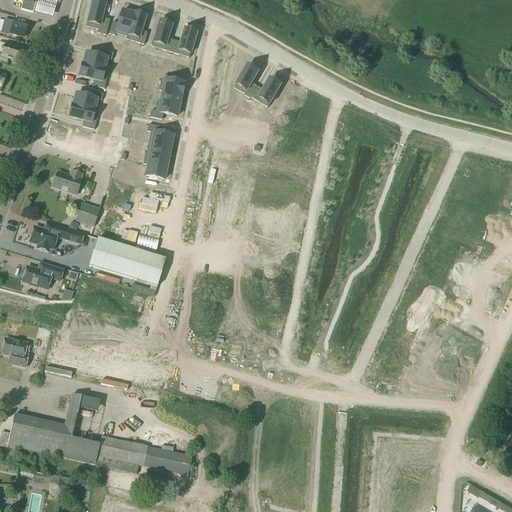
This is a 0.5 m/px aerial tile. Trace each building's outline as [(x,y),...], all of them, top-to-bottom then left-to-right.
[(35,5),(32,13),(53,19),(57,0),(38,0),(37,5),(35,5)] [(32,13),(35,5),(23,1),(21,10),(32,13)] [(88,19),(85,28),(97,31),(96,35),(105,37),(106,33),(109,21),(101,19),(104,6),(92,3),(91,8),(89,8),(87,19),(88,19)] [(111,24),(108,36),(114,38),(115,35),(126,39),(133,16),(122,12),(118,25),(111,24)] [(126,39),(125,41),(143,46),(147,34),(140,32),(145,18),(133,15),(133,16),(126,39)] [(23,40),(27,27),(4,21),(0,35),(10,37),(10,36),(23,40)] [(154,39),(151,48),(169,54),(173,42),(167,40),(171,27),(158,23),(157,28),(156,28),(153,39),(154,39)] [(173,42),(169,54),(188,60),(191,50),(192,50),(195,40),(194,39),(196,34),(183,31),(179,44),(173,42)] [(0,63),(6,65),(8,60),(17,63),(18,57),(20,56),(21,52),(20,51),(20,50),(4,45),(1,54),(0,53),(0,63)] [(83,66),(82,67),(103,72),(104,71),(106,60),(111,61),(113,55),(100,52),(99,58),(85,55),(83,66)] [(82,66),(79,78),(93,81),(91,88),(104,91),(108,72),(104,71),(103,72),(82,67),(83,66),(82,66)] [(239,80),(234,89),(245,95),(244,96),(250,100),(250,99),(257,88),(251,85),(258,73),(247,66),(245,71),(244,70),(238,80),(239,80)] [(257,88),(250,99),(267,109),(272,101),(273,101),(279,91),(278,91),(281,86),(270,80),(263,92),(257,88)] [(161,81),(158,92),(162,93),(162,92),(181,96),(180,96),(181,96),(183,86),(182,86),(183,85),(161,81)] [(160,102),(160,103),(178,107),(180,96),(181,96),(162,92),(162,93),(160,102)] [(72,107),(93,113),(93,112),(96,101),(101,102),(102,96),(90,93),(89,99),(75,96),(72,107)] [(151,112),(149,119),(161,121),(163,115),(176,118),(178,107),(160,103),(160,102),(156,102),(154,113),(151,112)] [(72,107),(69,119),(83,122),(81,128),(93,131),(98,113),(93,112),(93,113),(72,107)] [(237,108),(233,115),(240,116),(243,111),(237,108)] [(148,126),(146,133),(150,134),(148,144),(170,149),(172,138),(159,135),(160,129),(148,126)] [(65,134),(61,147),(75,151),(74,154),(84,156),(88,142),(101,145),(103,137),(86,132),(83,140),(65,134)] [(146,154),(146,155),(168,159),(170,149),(148,144),(146,154)] [(144,154),(142,166),(147,167),(147,166),(166,170),(168,159),(146,155),(146,154),(144,154)] [(147,167),(145,177),(163,181),(166,170),(147,166),(147,167)] [(57,174),(52,189),(72,196),(75,197),(77,190),(80,182),(79,181),(80,176),(70,173),(69,178),(57,174)] [(156,195),(154,202),(171,206),(173,199),(156,195)] [(81,206),(75,223),(92,228),(97,211),(81,206)] [(31,240),(30,244),(37,246),(37,250),(48,253),(49,250),(52,251),(56,239),(65,242),(79,246),(80,244),(82,237),(52,227),(45,225),(43,231),(34,229),(33,232),(31,234),(30,236),(30,238),(31,240)] [(96,240),(88,267),(88,268),(156,289),(164,261),(96,240)] [(27,268),(22,284),(48,292),(51,281),(59,284),(62,272),(45,267),(38,265),(36,271),(27,268)] [(61,288),(59,294),(66,296),(68,290),(61,288)] [(172,389),(177,364),(116,352),(121,322),(50,308),(40,360),(85,369),(85,372),(172,389)] [(1,355),(10,357),(8,365),(24,368),(27,357),(23,356),(26,344),(4,339),(1,355)] [(460,344),(456,352),(473,360),(477,352),(460,344)] [(456,352),(453,360),(469,368),(473,360),(456,352)] [(453,360),(449,368),(466,376),(469,368),(453,360)] [(449,368),(445,377),(462,384),(466,376),(449,368)] [(445,377),(439,391),(441,392),(439,396),(447,400),(449,395),(455,398),(462,384),(445,377)] [(155,402),(164,403),(165,392),(156,391),(155,402)] [(61,405),(63,395),(56,394),(54,404),(61,405)] [(71,396),(64,426),(73,428),(79,398),(71,396)] [(64,427),(14,416),(7,447),(85,465),(89,444),(62,438),(64,427)] [(10,435),(1,433),(0,436),(0,447),(7,449),(10,435)] [(191,458),(100,437),(99,446),(95,465),(137,475),(138,467),(186,478),(191,458)] [(394,439),(394,449),(408,450),(409,440),(394,439)] [(409,440),(408,450),(422,450),(422,448),(422,441),(409,440)] [(394,449),(393,458),(407,459),(408,450),(394,449)] [(408,450),(407,459),(421,460),(421,454),(422,450),(408,450)] [(393,458),(392,467),(407,468),(407,459),(393,458)] [(407,459),(407,468),(420,469),(421,466),(421,460),(407,459)] [(392,467),(392,476),(406,477),(407,468),(392,467)] [(407,468),(406,477),(420,478),(420,472),(420,469),(407,468)] [(392,476),(391,485),(395,486),(399,486),(400,486),(403,486),(404,486),(405,486),(406,477),(392,476)] [(406,477),(405,486),(407,486),(408,487),(411,487),(412,487),(415,487),(417,487),(419,487),(420,478),(406,477)] [(56,492),(55,478),(44,480),(45,493),(56,492)] [(72,488),(86,491),(88,485),(73,482),(72,488)] [(386,500),(385,509),(399,510),(400,501),(398,501),(394,500),(390,500),(386,500)] [(500,504),(493,500),(490,505),(497,509),(500,504)] [(400,501),(399,510),(413,511),(414,502),(410,501),(406,501),(402,501),(400,501)]
